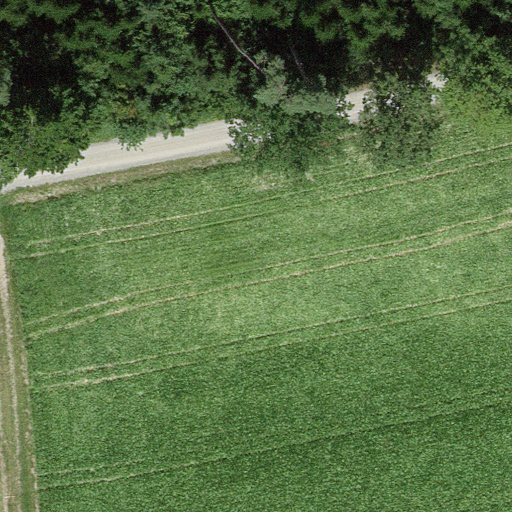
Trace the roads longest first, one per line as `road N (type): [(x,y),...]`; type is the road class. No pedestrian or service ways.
road 1 (track): [(0,181),(511,83)]
road 2 (track): [(0,354),(11,511)]
